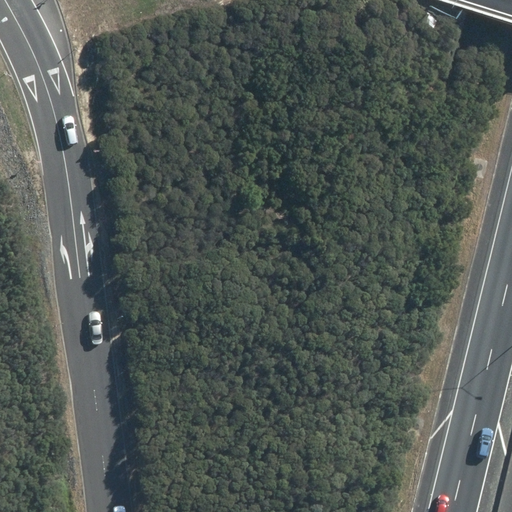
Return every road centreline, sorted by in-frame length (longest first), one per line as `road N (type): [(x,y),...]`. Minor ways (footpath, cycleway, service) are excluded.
road 1 (motorway): [(112,511),(82,247),(53,63),(33,0)]
road 2 (motorway): [(452,511),(511,267)]
